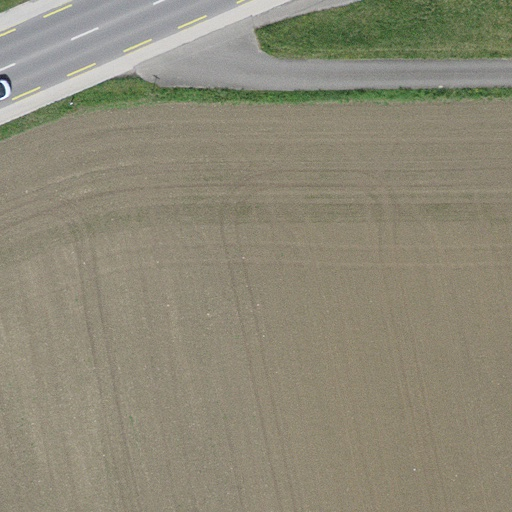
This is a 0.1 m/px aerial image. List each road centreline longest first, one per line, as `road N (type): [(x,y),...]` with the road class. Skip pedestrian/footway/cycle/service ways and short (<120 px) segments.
road 1 (residential): [(135,14),(188,47),(282,76),(511,72)]
road 2 (primary): [(0,72),(135,14)]
